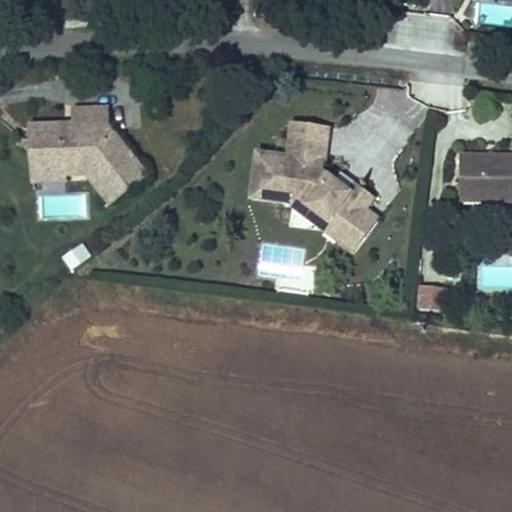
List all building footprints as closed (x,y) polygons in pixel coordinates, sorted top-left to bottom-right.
[(358,132),(367,92),(335,86),(327,117),(307,114),(299,144),(285,143),(282,160),(322,168),(333,179),(341,170),(360,184),(369,179),(382,196),(403,175),(412,164),(394,150),(387,156),(358,132)] [(86,162),(87,177),(117,174),(144,204),(173,179),(141,133),(139,109),(100,113),(102,134),(86,136),(84,129),(57,132),(58,163),(86,162)] [(511,132),(495,131),(492,175),(511,177),(511,132)] [(86,188),(87,177),(86,162),(58,163),(60,189),(86,188)] [(360,184),(341,170),(333,179),(383,223),(417,187),(403,175),(382,196),(369,179),(360,184)] [(37,217),(91,220),(92,195),(38,193),(37,217)] [(72,270),(92,257),(83,244),(63,257),(72,270)] [(417,287),(414,310),(448,315),(451,291),(417,287)]
